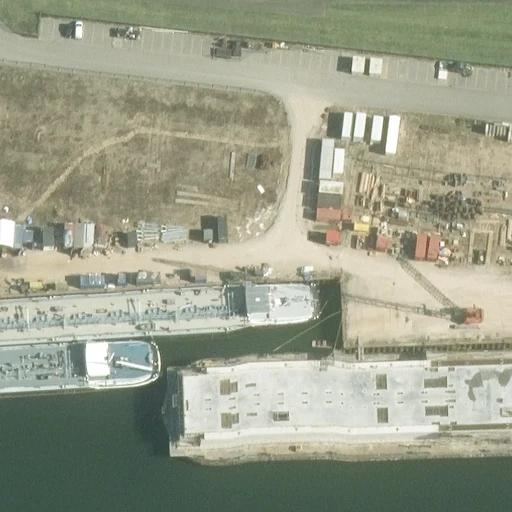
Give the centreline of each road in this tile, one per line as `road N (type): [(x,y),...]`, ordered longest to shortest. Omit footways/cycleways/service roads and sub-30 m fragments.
road 1 (unclassified): [(511,109),(0,45)]
road 2 (unknown): [(0,265),(292,267)]
road 3 (unknown): [(292,267),(511,290)]
road 4 (unknown): [(311,86),(292,267)]
